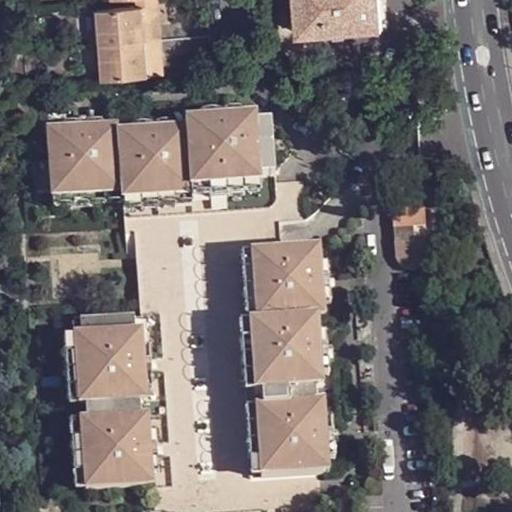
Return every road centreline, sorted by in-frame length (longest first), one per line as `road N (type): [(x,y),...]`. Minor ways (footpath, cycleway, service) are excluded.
road 1 (tertiary): [(465,0),(472,80),(511,240)]
road 2 (tertiary): [(511,139),(493,0)]
